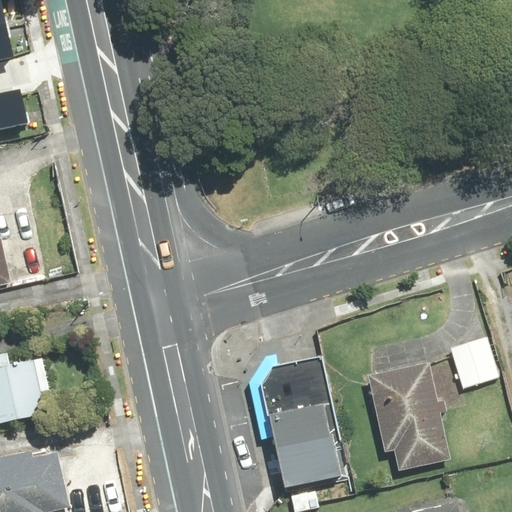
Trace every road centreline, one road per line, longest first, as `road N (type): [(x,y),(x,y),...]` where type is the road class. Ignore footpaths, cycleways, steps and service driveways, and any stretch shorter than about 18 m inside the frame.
road 1 (tertiary): [(277,265),(511,195)]
road 2 (primary): [(183,297),(219,511)]
road 3 (primary): [(139,143),(183,202),(277,265)]
road 4 (primary): [(139,143),(183,297)]
road 5 (primary): [(105,0),(139,143)]
